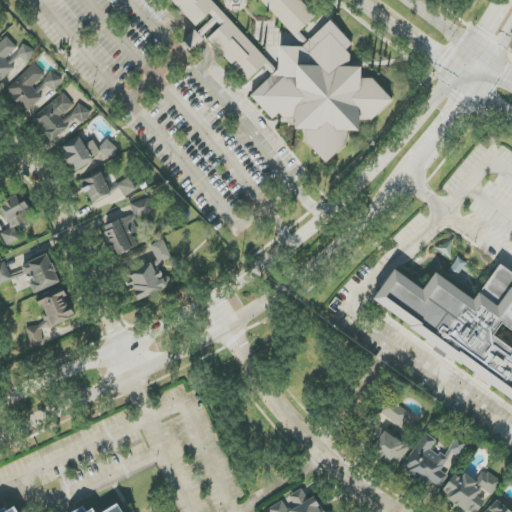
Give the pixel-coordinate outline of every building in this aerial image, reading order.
[(331,163),(307,142),(305,132),(300,130),(299,121),(286,120),(281,115),(272,121),(253,98),(274,77),(266,69),(260,72),(247,83),(170,0),(302,0),(318,16),(301,34),(310,42),(335,21),(356,46),(350,51),(355,55),(353,64),(366,67),(365,79),(377,80),(396,101),(373,125),(365,122),(367,131),(351,131),(352,142),(331,163)] [(203,39),(194,30),(184,41),(193,50),(203,39)] [(28,63),(36,52),(22,43),(15,54),(28,63)] [(42,98),(32,87),(45,75),(35,64),(6,90),(26,113),(42,98)] [(55,91),(63,79),(50,71),(43,83),(55,91)] [(32,120),(52,142),(69,127),(60,117),(74,105),(63,93),(32,120)] [(83,124),(91,112),(79,104),(71,115),(83,124)] [(72,171),(104,154),(106,158),(117,152),(110,139),(98,146),(94,139),(85,145),(80,136),(59,148),(72,171)] [(81,181),(91,204),(111,196),(102,172),(81,181)] [(125,197),(138,189),(130,177),(117,185),(125,197)] [(6,245),(17,241),(11,226),(34,217),(24,193),(0,201),(0,205),(9,229),(1,232),(6,245)] [(103,226),(114,256),(137,248),(132,234),(138,232),(134,220),(154,212),(149,198),(130,205),(133,215),(103,226)] [(171,257),(164,240),(151,245),(158,263),(171,257)] [(60,284),(49,255),(23,265),(33,293),(60,284)] [(457,277),(467,264),(458,258),(448,271),(457,277)] [(0,284),(12,279),(4,262),(0,263),(0,284)] [(511,398),(511,273),(499,265),(475,300),(435,273),(423,290),(393,270),(371,303),(511,398)] [(139,301),(173,285),(168,275),(161,279),(155,267),(129,279),(139,301)] [(52,327),(76,316),(61,287),(38,298),(52,327)] [(39,326),(26,328),(29,348),(42,346),(39,326)] [(401,427),(410,413),(389,399),(379,413),(401,427)] [(400,465),(410,444),(375,426),(365,447),(400,465)] [(456,436),(444,457),(431,450),(436,440),(423,433),(404,470),(439,489),(447,475),(466,441),(456,436)] [(501,481),(483,470),(476,481),(465,474),(461,480),(453,475),(441,495),(468,511),(478,511),(485,501),(478,496),(483,489),(492,495),(501,481)] [(322,511),(315,497),(309,501),(302,489),(267,509),(268,511),(322,511)] [(511,511),(511,507),(499,497),(486,511),(511,511)]
